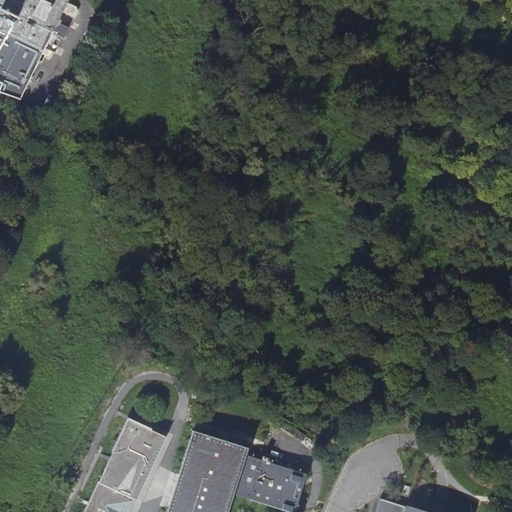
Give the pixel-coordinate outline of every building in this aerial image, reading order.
[(37,60),(50,33),(62,39),(68,27),(58,22),(59,19),(57,18),(65,0),(25,0),(24,3),(17,0),(0,0),(0,93),(18,100),(37,60)] [(55,53),(62,39),(50,33),(37,60),(42,63),(48,50),(55,53)] [(129,511),(137,497),(127,498),(151,430),(150,430),(127,419),(82,511),(129,511)] [(294,434),(296,430),(283,422),(280,426),(294,434)] [(165,437),(151,430),(127,498),(137,497),(165,437)] [(214,438),(209,437),(192,431),(178,474),(173,490),(167,507),(167,509),(165,511),(226,511),(232,495),(285,511),(292,511),(304,475),(293,471),(259,459),(244,454),(246,449),(214,438)] [(303,440),(305,435),(298,431),(295,435),(303,440)] [(403,485),(401,493),(404,494),(407,495),(409,487),(403,485)] [(418,511),(406,508),(401,506),(400,506),(387,502),(379,499),(374,511),(418,511)]
